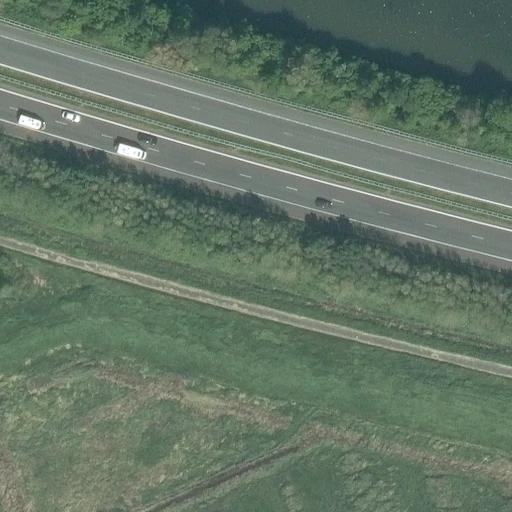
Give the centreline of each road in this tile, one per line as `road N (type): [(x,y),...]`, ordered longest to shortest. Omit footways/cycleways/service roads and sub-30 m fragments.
road 1 (motorway): [(0,101),(511,251)]
road 2 (motorway): [(511,192),(264,128),(0,45)]
road 3 (track): [(511,376),(0,244)]
